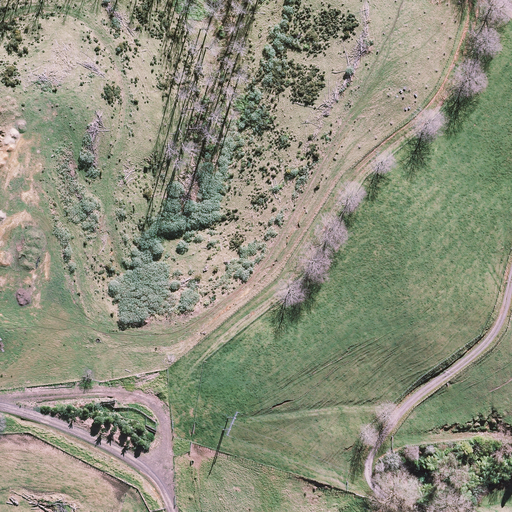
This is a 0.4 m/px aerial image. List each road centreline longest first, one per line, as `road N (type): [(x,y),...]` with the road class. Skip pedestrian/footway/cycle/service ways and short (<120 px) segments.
road 1 (track): [(477,0),(439,126),(366,169),(282,290),(144,397)]
road 2 (track): [(417,511),(377,495),(387,405),(397,384),(465,358),(511,311)]
road 3 (track): [(174,511),(169,424),(156,401),(115,391),(0,399)]
